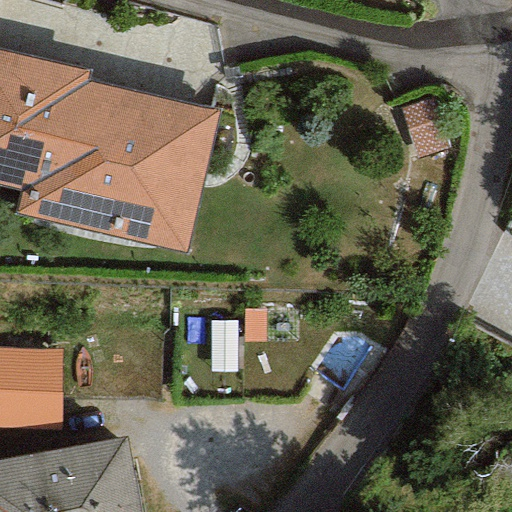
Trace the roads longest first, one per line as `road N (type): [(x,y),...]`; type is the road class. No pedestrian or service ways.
road 1 (residential): [(322,511),(405,380),(460,243),(487,96)]
road 2 (residential): [(152,0),(302,37),(463,30)]
